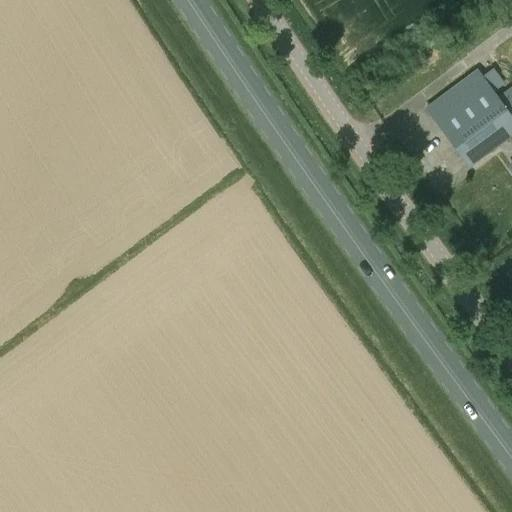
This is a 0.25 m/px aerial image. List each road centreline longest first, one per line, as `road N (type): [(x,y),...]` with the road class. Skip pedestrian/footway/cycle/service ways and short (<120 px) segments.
road 1 (primary): [(511,463),(188,0)]
road 2 (unclassified): [(511,350),(258,0)]
